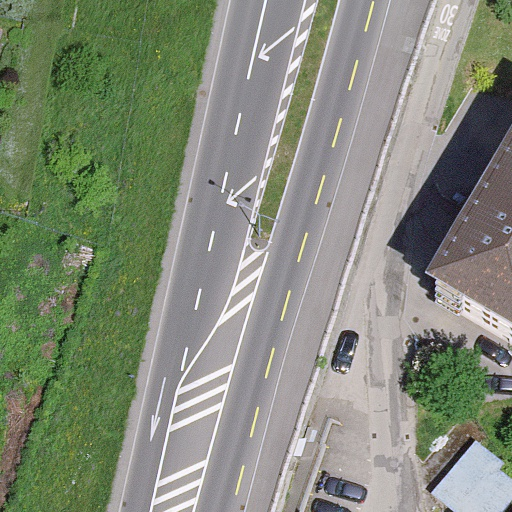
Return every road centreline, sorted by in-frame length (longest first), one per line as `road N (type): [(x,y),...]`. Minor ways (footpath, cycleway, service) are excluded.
road 1 (primary): [(201,511),(359,0)]
road 2 (residential): [(462,0),(381,270),(386,511)]
road 3 (primary): [(265,0),(158,511)]
